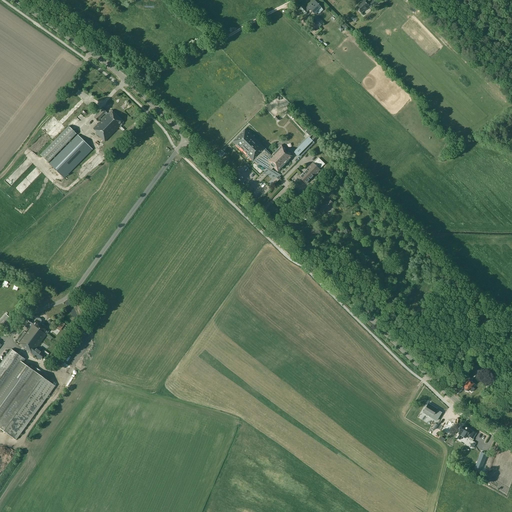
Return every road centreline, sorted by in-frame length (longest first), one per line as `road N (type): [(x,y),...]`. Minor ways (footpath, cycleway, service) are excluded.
road 1 (tertiary): [(479,417),(131,84),(17,0)]
road 2 (track): [(293,0),(151,73)]
